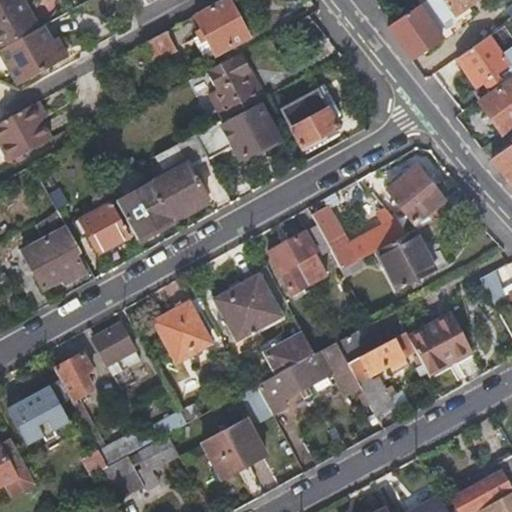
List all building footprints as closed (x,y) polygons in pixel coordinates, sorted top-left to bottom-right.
[(0,0),(0,49),(32,31),(17,4),(23,1),(22,0),(0,0)] [(130,0),(136,10),(154,0),(130,0)] [(227,0),(219,0),(194,15),(216,54),(248,36),(227,0)] [(424,0),(390,24),(411,57),(441,37),(438,32),(445,28),(453,15),(475,0),(424,0)] [(17,4),(32,31),(38,28),(23,1),(17,4)] [(487,33),(508,19),(502,9),(476,27),(483,36),(487,33)] [(310,38),(301,20),(274,33),(285,52),(310,38)] [(32,31),(0,49),(0,50),(19,84),(65,60),(46,24),(38,28),(32,31)] [(167,30),(124,54),(135,74),(178,50),(167,30)] [(483,36),(455,55),(476,86),(509,64),(487,33),(483,36)] [(243,50),(198,74),(208,93),(201,97),(215,122),(220,120),(260,98),(247,74),(254,70),(243,50)] [(511,126),(511,78),(479,101),(501,133),(511,126)] [(338,126),(316,87),(279,108),(300,147),(338,126)] [(28,107),(38,124),(45,120),(36,103),(28,107)] [(208,159),(209,161),(234,147),(241,158),(278,137),(259,103),(222,124),(220,120),(215,122),(194,134),(208,159)] [(28,107),(0,123),(0,150),(7,164),(49,141),(38,124),(28,107)] [(153,181),(173,217),(206,198),(190,168),(208,159),(194,134),(178,143),(163,151),(173,170),(153,181)] [(504,176),(511,184),(511,142),(489,158),(504,176)] [(469,198),(459,185),(443,194),(415,165),(386,191),(414,222),(426,212),(432,218),(462,202),(469,198)] [(116,201),(135,238),(173,217),(153,181),(116,201)] [(114,198),(105,182),(97,187),(106,202),(108,201),(114,198)] [(127,235),(108,201),(106,202),(79,217),(98,252),(127,235)] [(396,221),(385,208),(378,215),(384,224),(347,243),(327,207),(311,216),(317,227),(338,265),(340,268),(375,250),(410,230),(400,219),(396,221)] [(21,241),(62,218),(57,209),(16,232),(21,241)] [(338,265),(317,227),(306,233),(305,231),(268,251),(292,295),(331,274),(328,270),(338,265)] [(410,230),(375,250),(395,290),(436,268),(415,228),(410,230)] [(87,271),(62,229),(20,252),(42,290),(61,278),(65,284),(87,271)] [(282,317),(257,274),(213,298),(237,342),(282,317)] [(175,363),(211,343),(188,301),(153,320),(175,363)] [(403,331),(391,309),(385,313),(369,322),(334,341),(340,353),(371,337),(376,346),(403,331)] [(413,351),(428,375),(470,350),(448,312),(405,336),(409,344),(413,351)] [(106,364),(107,363),(135,349),(119,320),(90,336),(98,350),(106,364)] [(313,352),(301,330),(276,344),(272,338),(260,345),(276,373),(313,352)] [(359,388),(378,421),(395,412),(376,378),(370,382),(367,376),(413,351),(409,344),(405,336),(403,331),(376,346),(345,361),(359,388)] [(371,337),(340,353),(345,361),(376,346),(371,337)] [(254,385),(271,413),(288,403),(285,398),(332,373),(345,396),(359,388),(345,361),(340,353),(334,341),(313,352),(276,373),(254,385)] [(98,350),(92,353),(107,381),(114,377),(107,363),(106,364),(98,350)] [(82,352),(54,368),(71,400),(93,388),(86,374),(92,371),(82,352)] [(69,421),(49,385),(7,408),(26,444),(69,421)] [(186,422),(180,412),(137,435),(142,446),(168,432),(186,422)] [(264,455),(244,419),(201,443),(220,478),(264,455)] [(109,465),(127,455),(140,447),(133,435),(101,451),(109,465)] [(150,469),(176,454),(166,437),(140,451),(150,469)] [(0,499),(33,482),(9,438),(0,442),(0,499)] [(91,474),(100,469),(107,466),(99,450),(83,458),(91,474)] [(511,454),(496,463),(496,466),(439,497),(446,511),(473,511),(511,490),(511,454)] [(111,489),(117,501),(145,486),(127,455),(109,465),(107,466),(100,469),(111,489)] [(511,511),(511,490),(473,511),(511,511)] [(446,511),(439,497),(413,511),(446,511)]
